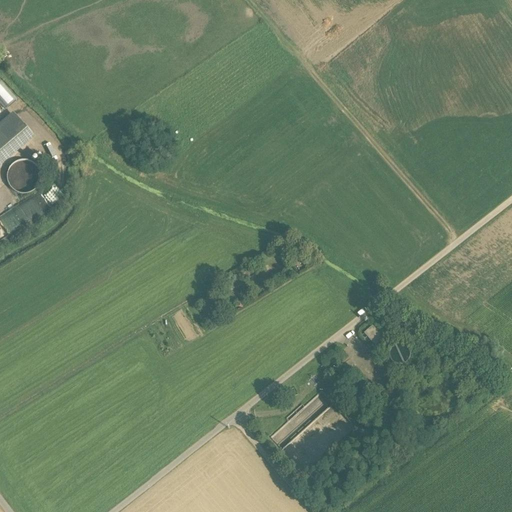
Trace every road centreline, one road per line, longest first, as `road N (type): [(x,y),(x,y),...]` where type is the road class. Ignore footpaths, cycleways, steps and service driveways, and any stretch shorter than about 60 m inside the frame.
road 1 (track): [(125,511),(511,203)]
road 2 (track): [(459,242),(245,0)]
road 3 (track): [(239,422),(319,511)]
